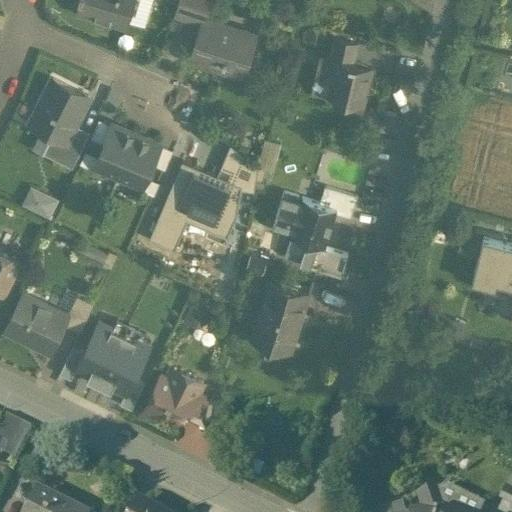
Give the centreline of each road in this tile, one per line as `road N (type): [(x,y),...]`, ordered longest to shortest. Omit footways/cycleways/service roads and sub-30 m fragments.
road 1 (residential): [(444,0),(308,511)]
road 2 (tertiary): [(0,384),(257,511)]
road 3 (residential): [(22,30),(168,92)]
